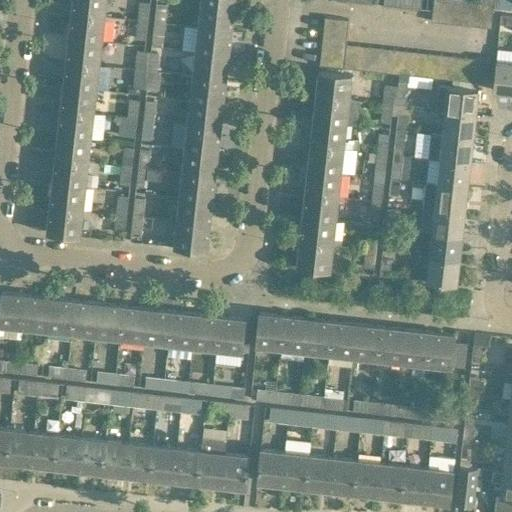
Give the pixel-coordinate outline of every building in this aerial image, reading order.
[(72,0),(71,12),(103,16),(105,0),(72,0)] [(432,0),(431,21),(443,22),(445,0),(432,0)] [(445,0),(443,22),(455,23),(457,0),(445,0)] [(457,0),(455,23),(467,24),(469,0),(467,0),(457,0)] [(467,24),(479,26),(482,1),(469,0),(467,24)] [(149,2),(140,1),(138,20),(147,21),(149,2)] [(200,1),(198,26),(230,29),(233,5),(200,1)] [(482,1),(479,26),(491,27),(494,3),(482,1)] [(166,4),(156,3),(154,22),(164,23),(166,4)] [(71,12),(68,36),(101,40),(103,16),(71,12)] [(499,23),(511,23),(511,14),(501,13),(499,23)] [(325,16),(323,28),(347,31),(348,19),(325,16)] [(147,21),(138,20),(136,39),(146,40),(147,21)] [(164,23),(154,22),(152,41),(162,42),(164,23)] [(198,26),(195,50),(228,53),(230,29),(198,26)] [(323,28),(322,40),(346,43),(346,42),(347,31),(323,28)] [(68,36),(65,61),(98,64),(101,40),(68,36)] [(322,40),(320,52),(344,55),(346,43),(322,40)] [(344,55),(343,66),(355,68),(358,44),(346,42),(346,43),(344,55)] [(358,44),(355,68),(367,69),(370,45),(358,44)] [(370,45),(367,69),(379,70),(382,47),(370,45)] [(382,47),(379,70),(391,72),(394,48),(382,47)] [(394,48),(391,72),(403,73),(406,49),(394,48)] [(406,49),(403,73),(415,74),(418,51),(406,49)] [(147,51),(138,50),(136,69),(146,70),(147,51)] [(195,50),(193,74),(225,78),(228,53),(195,50)] [(157,52),(147,51),(146,70),(155,71),(157,52)] [(418,51),(415,74),(427,76),(430,52),(418,51)] [(320,52),(319,64),(343,66),(344,55),(320,52)] [(430,52),(427,76),(439,77),(442,54),(430,52)] [(442,54),(439,77),(451,78),(454,55),(442,54)] [(454,55),(451,78),(463,80),(466,56),(454,55)] [(466,56),(463,80),(475,81),(478,58),(466,56)] [(478,58),(475,81),(487,82),(490,59),(488,59),(478,58)] [(491,89),(511,91),(511,61),(495,59),(491,89)] [(65,61),(63,85),(95,89),(95,87),(108,89),(111,66),(98,64),(65,61)] [(129,84),(128,92),(139,93),(140,93),(141,88),(144,89),(146,70),(136,69),(134,85),(129,84)] [(155,71),(146,70),(144,89),(153,90),(155,71)] [(318,70),(315,94),(347,98),(350,73),(318,70)] [(193,74),(190,99),(223,102),(225,78),(193,74)] [(395,102),(404,103),(407,75),(398,74),(397,85),(395,102)] [(385,83),(383,102),(395,103),(395,102),(397,85),(385,83)] [(439,83),(436,108),(445,109),(449,109),(475,112),(478,87),(458,85),(448,84),(439,83)] [(63,85),(60,109),(93,113),(95,89),(63,85)] [(315,94),(312,119),(345,122),(347,98),(315,94)] [(139,99),(129,98),(127,115),(127,117),(137,118),(139,99)] [(190,99),(188,123),(220,126),(223,102),(190,99)] [(155,101),(146,100),(144,119),(153,120),(155,101)] [(383,102),(380,122),(390,123),(392,111),(394,111),(395,103),(383,102)] [(60,109),(57,134),(90,137),(93,113),(60,109)] [(445,109),(443,133),(472,137),(475,112),(445,109)] [(398,111),(396,128),(406,129),(408,112),(398,111)] [(119,114),(117,134),(135,136),(137,118),(127,117),(127,115),(119,114)] [(153,120),(144,119),(142,137),(152,138),(153,120)] [(312,119),(310,143),(342,146),(345,122),(312,119)] [(188,123),(185,147),(217,151),(220,126),(188,123)] [(396,128),(394,144),(404,145),(406,129),(396,128)] [(417,131),(414,154),(429,156),(440,157),(469,161),(472,137),(443,133),(432,132),(432,133),(417,131)] [(390,134),(379,133),(377,150),(388,151),(390,134)] [(57,134),(55,158),(87,162),(90,137),(57,134)] [(310,143),(307,167),(339,171),(342,146),(310,143)] [(134,148),(124,147),(122,166),(132,167),(134,148)] [(185,147),(183,172),(215,175),(217,151),(185,147)] [(150,149),(140,148),(138,167),(148,168),(150,149)] [(377,150),(375,170),(385,171),(388,151),(377,150)] [(440,157),(437,181),(466,185),(469,161),(440,157)] [(55,158),(52,183),(84,186),(87,162),(55,158)] [(392,160),(390,176),(400,177),(402,161),(392,160)] [(132,167),(122,166),(120,184),(130,185),(132,167)] [(148,168),(138,167),(137,186),(146,187),(148,168)] [(307,167),(304,191),(337,195),(339,171),(307,167)] [(183,172),(180,196),(212,199),(215,175),(183,172)] [(390,176),(389,193),(398,194),(400,177),(390,176)] [(374,179),(372,199),(382,200),(384,181),(374,179)] [(422,204),(424,204),(464,209),(466,185),(437,181),(425,180),(422,204)] [(52,183),(49,207),(82,211),(84,186),(52,183)] [(304,191),(302,216),(334,219),(337,195),(304,191)] [(119,195),(117,214),(126,216),(128,196),(119,195)] [(134,196),(132,215),(142,216),(144,197),(134,196)] [(180,196),(177,220),(210,224),(212,199),(180,196)] [(382,200),(372,199),(369,219),(379,220),(382,200)] [(422,204),(419,228),(421,229),(424,229),(431,230),(461,233),(464,209),(424,204),(422,204)] [(82,211),(49,207),(46,232),(79,235),(82,211)] [(385,209),(384,225),(395,226),(396,210),(385,209)] [(126,216),(117,214),(115,232),(125,233),(126,216)] [(142,216),(132,215),(131,234),(140,235),(142,216)] [(302,216),(299,240),(331,244),(334,219),(302,216)] [(210,224),(177,220),(175,245),(207,248),(210,224)] [(395,226),(384,225),(382,242),(393,243),(395,226)] [(368,229),(366,247),(375,248),(377,230),(368,229)] [(431,230),(428,254),(458,257),(461,233),(431,230)] [(331,244),(299,240),(296,265),(329,268),(331,244)] [(375,248),(366,247),(364,265),(373,266),(375,248)] [(458,257),(428,254),(426,279),(455,282),(458,257)] [(379,274),(388,275),(390,258),(381,257),(379,274)] [(0,300),(0,324),(22,326),(26,294),(1,291),(0,300)] [(22,326),(47,329),(50,297),(26,294),(22,326)] [(47,329),(71,332),(74,299),(50,297),(47,329)] [(71,332),(95,334),(99,302),(74,299),(71,332)] [(95,334),(120,337),(123,304),(99,302),(95,334)] [(120,337),(144,339),(147,307),(123,304),(120,337)] [(144,339),(168,342),(172,310),(147,307),(144,339)] [(168,342),(192,345),(196,312),(172,310),(168,342)] [(254,344),(279,346),(283,314),(258,311),(254,344)] [(192,345),(217,347),(220,315),(196,312),(192,345)] [(279,346),(304,349),(307,316),(283,314),(279,346)] [(217,347),(215,361),(240,364),(242,350),(243,337),(245,317),(220,315),(217,347)] [(304,349),(328,351),(331,319),(307,316),(304,349)] [(328,351),(327,362),(351,365),(352,354),(356,322),(331,319),(329,342),(328,351)] [(352,354),(376,357),(380,324),(356,322),(352,354)] [(376,357),(401,359),(404,327),(380,324),(376,357)] [(401,359),(425,362),(428,329),(404,327),(401,359)] [(428,329),(425,362),(464,366),(467,341),(453,339),(453,332),(428,329)] [(471,358),(480,360),(482,343),(473,342),(471,358)] [(0,359),(0,369),(17,372),(18,361),(0,359)] [(18,361),(17,372),(36,374),(37,363),(18,361)] [(49,365),(48,375),(66,377),(67,367),(49,365)] [(67,367),(66,377),(85,379),(86,369),(67,367)] [(97,371),(96,380),(115,382),(116,373),(97,371)] [(116,373),(115,382),(133,384),(134,375),(116,373)] [(0,375),(0,389),(9,391),(10,377),(0,375)] [(468,380),(467,392),(477,393),(479,377),(479,376),(469,375),(469,376),(468,380)] [(164,388),(165,378),(145,376),(144,386),(164,388)] [(19,378),(17,392),(37,394),(39,380),(19,378)] [(165,382),(164,388),(183,390),(184,380),(165,378),(165,382)] [(39,380),(37,394),(57,396),(59,382),(39,380)] [(193,381),(192,391),(212,394),(213,384),(193,381)] [(67,383),(65,397),(85,399),(87,385),(67,383)] [(213,384),(212,394),(243,397),(245,386),(213,383),(213,384)] [(87,385),(85,399),(105,401),(107,388),(87,385)] [(114,388),(113,402),(133,404),(134,391),(114,388)] [(257,389),(256,398),(274,400),(274,391),(257,389)] [(134,391),(133,404),(153,407),(154,393),(134,391)] [(274,391),(274,400),(293,402),(294,393),(274,391)] [(467,392),(465,408),(475,409),(477,393),(467,392)] [(162,394),(161,408),(180,410),(182,396),(162,394)] [(301,403),(322,405),(323,396),(302,394),(301,403)] [(182,396),(180,410),(200,412),(201,398),(182,396)] [(323,396),(322,405),(342,407),(343,398),(323,396)] [(210,399),(209,413),(228,415),(230,401),(210,399)] [(354,399),(353,408),(371,411),(372,401),(354,399)] [(230,401),(228,415),(247,417),(249,403),(230,401)] [(372,401),(371,411),(391,413),(392,404),(372,401)] [(399,404),(398,414),(419,416),(420,407),(399,404)] [(270,406),(269,420),(287,422),(289,408),(270,406)] [(420,407),(419,416),(439,418),(440,409),(420,407)] [(289,408),(287,422),(307,424),(308,410),(289,408)] [(317,411),(316,425),(335,427),(337,413),(317,411)] [(447,411),(446,419),(457,420),(457,412),(447,411)] [(337,413),(335,427),(359,430),(361,416),(337,413)] [(361,416),(359,430),(383,432),(384,418),(361,416)] [(384,418),(383,432),(402,435),(404,420),(384,418)] [(413,421),(411,435),(430,438),(432,424),(413,421)] [(432,424),(430,438),(449,440),(451,426),(432,424)] [(0,459),(6,460),(9,427),(0,425),(0,459)] [(463,425),(462,441),(472,442),(474,426),(463,425)] [(6,460),(30,463),(33,430),(9,427),(6,460)] [(30,463),(53,465),(57,432),(33,430),(30,463)] [(53,465),(77,468),(81,435),(57,432),(53,465)] [(77,468),(101,471),(105,437),(81,435),(77,468)] [(101,471),(125,473),(129,440),(105,437),(101,471)] [(197,481),(221,484),(224,451),(226,439),(202,437),(200,448),(197,481)] [(125,473),(149,476),(153,443),(129,440),(125,473)] [(462,441),(460,457),(470,458),(472,442),(462,441)] [(149,476),(173,479),(177,445),(153,443),(149,476)] [(173,479),(197,481),(200,448),(177,445),(173,479)] [(511,446),(505,445),(503,470),(511,470),(511,446)] [(257,480),(281,482),(285,450),(260,447),(257,480)] [(281,482),(305,485),(308,453),(285,450),(281,482)] [(224,451),(221,484),(245,487),(249,453),(224,451)] [(305,485),(329,488),(332,455),(308,453),(305,485)] [(428,466),(424,498),(448,501),(451,481),(452,469),(453,457),(429,454),(428,466)] [(329,488),(352,490),(356,458),(332,455),(329,488)] [(352,490),(376,493),(380,461),(356,458),(352,490)] [(376,493),(400,496),(404,463),(380,461),(376,493)] [(400,496),(424,498),(428,466),(404,463),(400,496)] [(459,465),(455,502),(473,504),(476,477),(491,478),(493,468),(477,467),(459,465)] [(511,511),(511,470),(503,470),(493,468),(491,478),(501,480),(500,493),(496,493),(494,511),(495,511),(511,511)]
